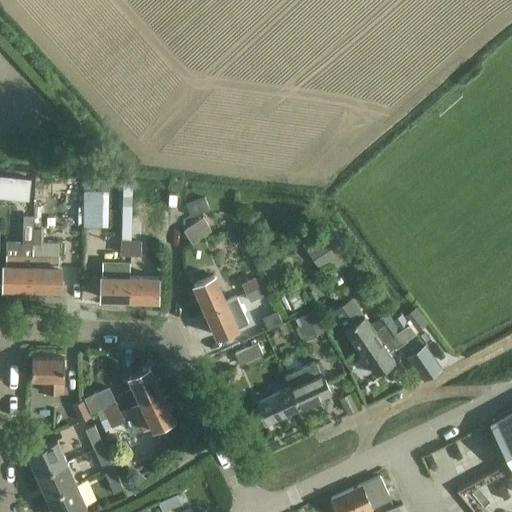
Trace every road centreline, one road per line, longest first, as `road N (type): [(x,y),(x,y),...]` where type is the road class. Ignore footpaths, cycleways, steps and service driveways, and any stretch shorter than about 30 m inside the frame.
road 1 (residential): [(256,511),(170,340),(154,332),(8,328)]
road 2 (unclassified): [(256,511),(511,387)]
road 3 (residential): [(5,511),(8,328)]
